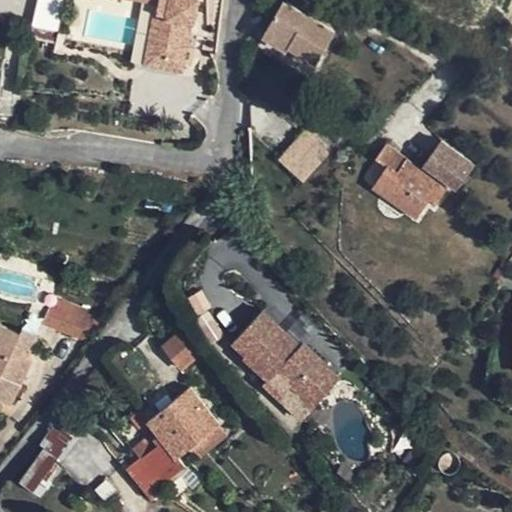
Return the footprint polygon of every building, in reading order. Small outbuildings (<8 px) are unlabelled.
[(37,0),(31,26),(56,31),(62,0),(37,0)] [(158,0),(146,59),(179,65),(188,19),(191,20),(195,0),(193,0),(158,0)] [(337,31),(285,0),(265,33),(288,47),(287,51),(314,67),(337,31)] [(258,44),(309,75),(314,67),(287,51),(288,47),(265,33),(258,44)] [(332,149),(306,127),(280,157),(305,180),(332,149)] [(377,156),(388,164),(398,172),(407,158),(386,142),(377,156)] [(398,172),(388,164),(374,184),(418,216),(429,201),(432,197),(439,201),(448,187),(453,191),(471,167),(446,149),(428,173),(407,158),(398,172)] [(435,205),(439,201),(432,197),(429,201),(435,205)] [(299,300),(278,279),(264,295),(283,315),(299,300)] [(81,335),(96,310),(49,290),(37,316),(81,335)] [(315,404),(340,377),(302,343),(300,345),(264,313),(235,345),(248,357),(247,359),(268,379),(278,369),(315,404)] [(0,395),(12,402),(34,358),(27,354),(21,352),(24,345),(30,348),(38,331),(24,325),(19,333),(0,323),(0,395)] [(182,365),(204,346),(187,325),(166,344),(182,365)] [(27,354),(30,348),(24,345),(21,352),(27,354)] [(150,418),(161,431),(179,454),(189,446),(219,423),(206,406),(190,418),(175,399),(150,418)] [(198,457),(228,435),(219,423),(189,446),(198,457)] [(42,443),(44,446),(20,478),(33,487),(72,434),(57,425),(42,443)] [(179,454),(161,431),(155,436),(159,443),(132,465),(151,490),(186,463),(179,454)]
